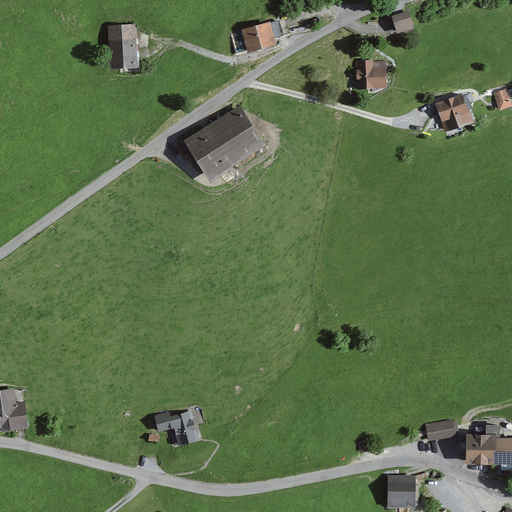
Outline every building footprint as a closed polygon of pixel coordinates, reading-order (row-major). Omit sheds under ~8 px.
[(403,15),(384,18),(387,37),(406,34),(403,15)] [(141,23),(115,26),(121,69),(146,66),(141,23)] [(269,26),(234,32),(238,52),(273,46),(269,26)] [(381,65),(350,64),(349,92),(380,93),(381,65)] [(503,93),(490,95),(492,112),(506,111),(503,93)] [(464,96),(428,106),(435,131),(471,121),(464,96)] [(235,109),(173,146),(196,183),(257,146),(235,109)] [(19,389),(0,391),(0,427),(1,433),(35,427),(31,403),(22,405),(19,389)] [(188,411),(149,419),(152,436),(169,433),(172,446),(194,442),(188,411)] [(454,420),(425,425),(428,439),(456,434),(454,420)] [(487,435),(466,434),(465,463),(498,463),(511,463),(511,437),(500,437),(501,426),(487,425),(487,435)] [(370,439),(358,442),(361,452),(373,448),(370,439)] [(416,476),(387,475),(386,506),(416,506),(416,476)]
